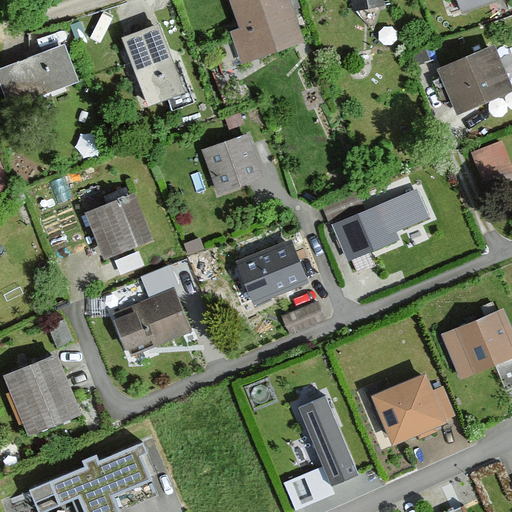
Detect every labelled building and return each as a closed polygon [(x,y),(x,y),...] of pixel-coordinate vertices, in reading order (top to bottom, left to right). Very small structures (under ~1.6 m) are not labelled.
[(229,38),(240,67),(308,42),(292,0),(228,0),(241,33),(229,38)] [(380,0),(349,0),(350,12),(381,8),(380,0)] [(511,0),(455,0),(462,18),(511,0)] [(121,45),(147,110),(184,95),(158,30),(121,45)] [(0,74),(0,89),(9,112),(77,85),(64,51),(0,74)] [(439,76),(458,120),(511,96),(511,90),(495,52),(439,76)] [(200,156),(216,197),(260,180),(244,139),(200,156)] [(471,162),(488,197),(511,186),(511,178),(499,149),(471,162)] [(333,228),(349,265),(398,244),(395,236),(421,225),(409,195),(333,228)] [(84,220),(104,266),(153,244),(132,198),(84,220)] [(225,268),(245,311),(307,283),(287,240),(225,268)] [(111,321),(128,360),(192,332),(175,294),(111,321)] [(511,335),(502,312),(455,331),(475,379),(511,364),(511,335)] [(5,382),(30,439),(80,417),(54,360),(5,382)] [(375,403),(395,449),(447,426),(427,380),(375,403)] [(360,475),(326,396),(298,408),(332,487),(360,475)] [(46,511),(81,498),(87,511),(119,511),(114,498),(153,483),(140,450),(99,466),(97,460),(86,465),(89,471),(32,494),(39,511),(46,511)]
